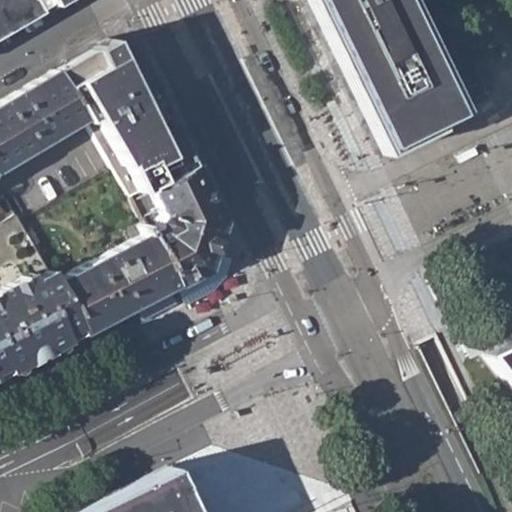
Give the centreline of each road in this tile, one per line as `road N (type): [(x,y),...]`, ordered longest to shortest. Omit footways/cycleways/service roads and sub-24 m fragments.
road 1 (residential): [(0,487),(87,468),(316,350)]
road 2 (residential): [(287,296),(62,410),(0,458)]
road 3 (secondary): [(145,0),(287,296)]
road 4 (secondary): [(478,511),(379,295)]
road 5 (secondary): [(330,192),(236,0)]
road 6 (residential): [(511,114),(330,192)]
road 7 (secondary): [(316,350),(402,511)]
road 8 (residential): [(379,295),(412,261),(511,212)]
road 9 (residential): [(107,0),(0,62)]
